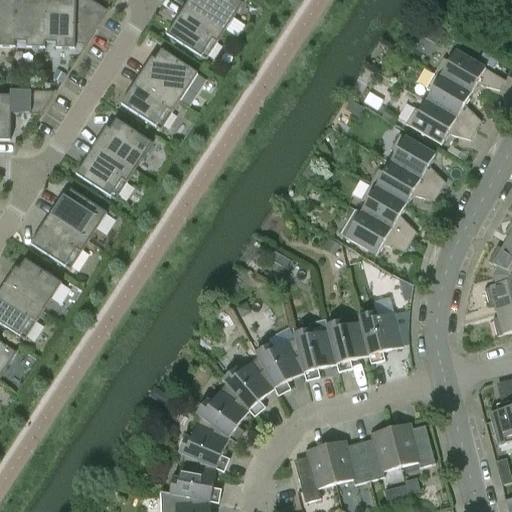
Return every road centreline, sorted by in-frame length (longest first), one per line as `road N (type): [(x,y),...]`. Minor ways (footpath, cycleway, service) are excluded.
road 1 (residential): [(259,511),(258,474),(304,420),(443,382)]
road 2 (residential): [(443,382),(436,339),(448,269),(511,151)]
road 3 (residential): [(152,9),(46,164)]
road 4 (residential): [(477,511),(443,382)]
